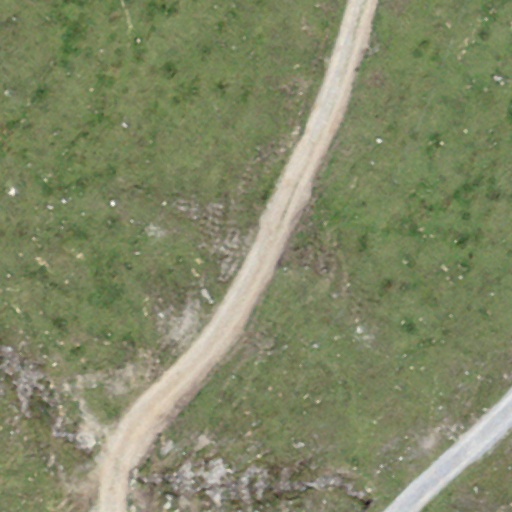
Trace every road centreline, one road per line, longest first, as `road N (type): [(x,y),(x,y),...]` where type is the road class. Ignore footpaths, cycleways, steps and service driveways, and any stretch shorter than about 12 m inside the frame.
road 1 (track): [(354,0),(278,221),(123,466),(114,511)]
road 2 (track): [(511,400),(413,511)]
